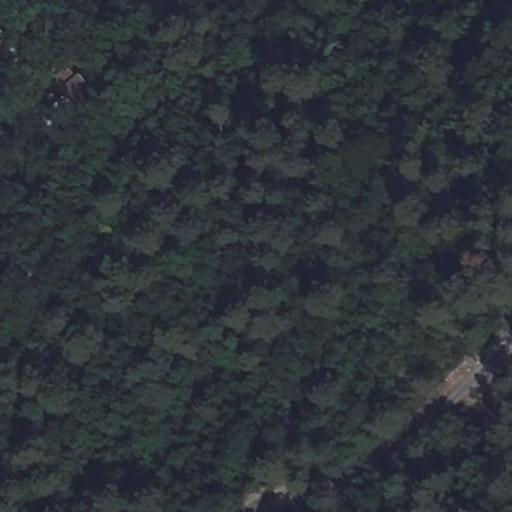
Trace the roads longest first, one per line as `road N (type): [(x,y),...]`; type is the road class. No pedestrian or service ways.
road 1 (track): [(389,0),(158,128),(51,258),(0,363)]
road 2 (track): [(277,511),(429,434),(511,341)]
